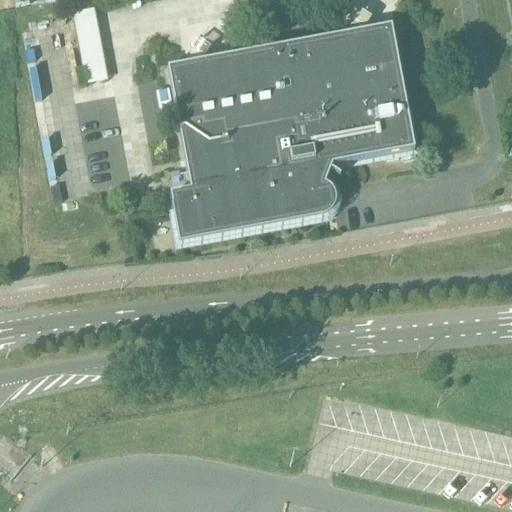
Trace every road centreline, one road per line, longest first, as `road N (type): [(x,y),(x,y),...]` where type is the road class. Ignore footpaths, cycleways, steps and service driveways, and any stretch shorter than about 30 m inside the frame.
road 1 (secondary): [(511,277),(149,312),(0,336)]
road 2 (secondary): [(0,384),(289,344),(511,326)]
road 3 (unclassified): [(367,511),(141,469),(89,473),(38,511)]
road 4 (unknown): [(252,0),(144,23),(136,33),(153,171)]
